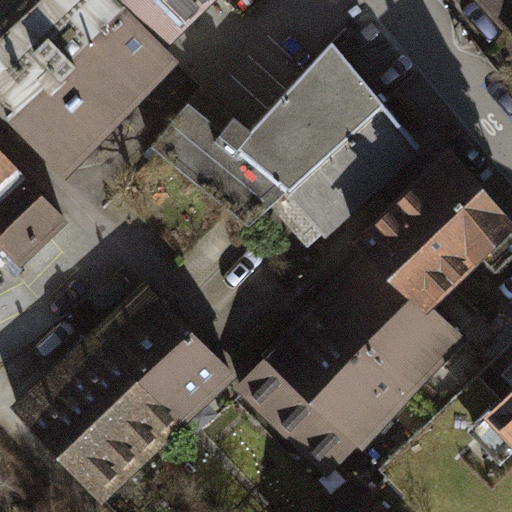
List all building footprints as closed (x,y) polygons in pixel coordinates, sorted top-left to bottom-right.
[(116,0),(26,0),(0,26),(0,106),(11,118),(62,170),(175,59),(160,45),(125,9),(116,0)] [(116,0),(125,9),(160,45),(205,0),(116,0)] [(511,29),(511,0),(477,0),(508,34),(511,29)] [(385,101),(334,43),(251,130),(303,177),(385,101)] [(153,144),(248,225),(289,191),(303,177),(251,130),(203,85),(153,144)] [(420,146),(385,101),(303,177),(289,191),(327,232),(420,146)] [(0,241),(3,244),(19,259),(63,218),(0,149),(0,241)] [(452,154),(359,240),(372,251),(427,303),(510,223),(452,154)] [(427,303),(372,251),(321,305),(408,387),(459,334),(427,303)] [(232,372),(153,290),(101,340),(180,420),(232,372)] [(408,387),(321,305),(241,385),(331,471),(408,387)] [(180,420),(101,340),(60,376),(140,458),(180,420)] [(140,458),(60,376),(22,413),(102,495),(140,458)] [(511,393),(494,411),(511,429),(511,393)]
